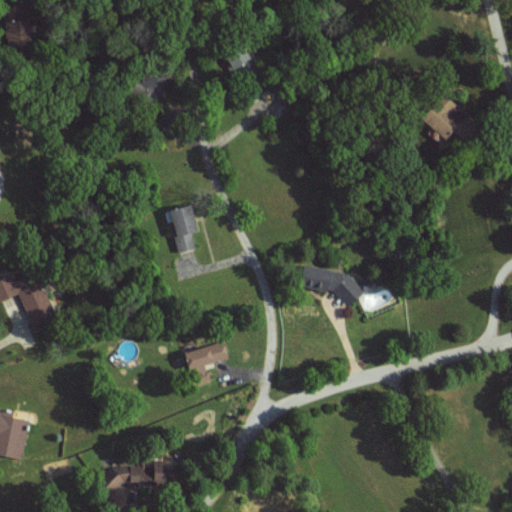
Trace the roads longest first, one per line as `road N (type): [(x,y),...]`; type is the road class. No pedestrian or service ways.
road 1 (residential): [(188,511),(269,416),(275,308),(209,170),(186,0)]
road 2 (residential): [(269,416),(388,369),(511,336)]
road 3 (residential): [(487,343),(511,466)]
